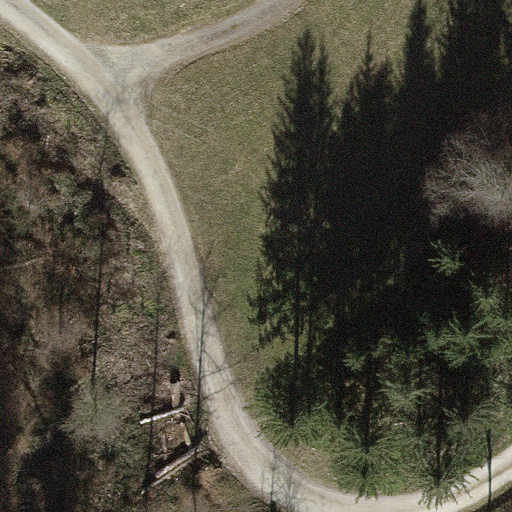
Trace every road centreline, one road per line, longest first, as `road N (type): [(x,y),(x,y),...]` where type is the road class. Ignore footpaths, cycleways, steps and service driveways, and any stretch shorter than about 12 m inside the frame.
road 1 (track): [(378,511),(297,488),(239,426),(156,146),(38,0)]
road 2 (track): [(96,74),(290,0)]
road 3 (track): [(511,459),(464,490),(383,511)]
